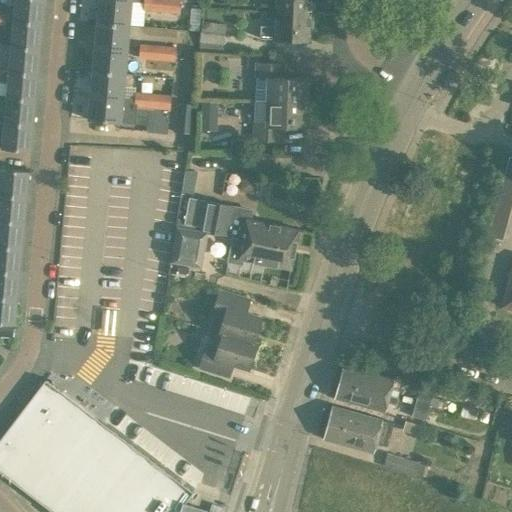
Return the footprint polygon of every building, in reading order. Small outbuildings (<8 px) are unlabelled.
[(42,23),(43,0),(14,0),(13,21),(42,23)] [(131,2),(112,0),(98,0),(96,23),(128,26),(129,26),(130,13),(131,2)] [(142,0),(143,3),(142,10),(160,12),(161,0),(142,0)] [(179,0),(161,0),(160,12),(178,14),(179,0)] [(311,14),(311,0),(278,0),(278,12),(311,14)] [(309,41),(311,14),(278,12),(277,25),(260,24),(260,37),(277,38),(277,40),(309,41)] [(42,23),(13,21),(11,46),(39,49),(42,23)] [(223,45),(225,25),(201,22),(199,43),(223,45)] [(128,26),(96,23),(94,47),(126,50),(128,26)] [(138,58),(156,60),(157,46),(139,44),(138,58)] [(39,49),(11,46),(9,71),(37,74),(39,49)] [(157,46),(156,60),(174,62),(175,48),(157,46)] [(126,50),(94,47),(92,71),(124,74),(126,50)] [(269,78),(268,102),(307,104),(308,80),(284,79),(284,65),(256,64),(256,78),(269,78)] [(0,81),(8,82),(6,97),(35,99),(37,74),(9,71),(0,70),(0,81)] [(124,74),(92,71),(90,85),(89,95),(122,98),(124,74)] [(196,81),(178,79),(173,132),(191,134),(196,81)] [(135,93),(134,100),(133,106),(148,108),(151,108),(153,94),(135,93)] [(153,94),(151,108),(169,109),(170,96),(154,94),(153,94)] [(122,98),(89,95),(87,120),(132,124),(133,112),(133,106),(134,100),(122,98)] [(35,99),(6,97),(5,113),(0,112),(0,121),(4,122),(32,125),(35,99)] [(305,129),(307,104),(268,102),(267,125),(254,125),(253,140),(281,141),(282,127),(305,129)] [(151,108),(148,108),(146,132),(167,134),(169,109),(151,108)] [(201,120),(200,130),(214,130),(214,120),(201,120)] [(30,151),(32,125),(4,122),(1,149),(30,151)] [(511,206),(511,159),(510,159),(490,237),(500,240),(503,240),(511,206)] [(0,168),(0,194),(26,197),(28,171),(0,168)] [(225,172),(225,182),(241,183),(240,192),(255,192),(255,173),(225,172)] [(186,174),(184,182),(194,183),(196,174),(186,174)] [(26,197),(0,194),(0,220),(24,222),(26,197)] [(201,227),(200,231),(205,232),(225,236),(229,237),(241,240),(296,251),(300,231),(251,221),(252,212),(230,207),(231,206),(188,198),(184,224),(201,227)] [(24,222),(0,220),(0,245),(21,248),(24,222)] [(198,269),(205,232),(200,231),(178,227),(170,263),(198,269)] [(293,270),(296,251),(241,240),(229,237),(224,263),(240,266),(241,260),(293,270)] [(21,248),(0,245),(0,271),(19,273),(21,248)] [(19,273),(0,271),(0,296),(17,298),(19,273)] [(511,271),(503,307),(511,309),(511,271)] [(213,315),(225,319),(221,334),(257,345),(257,344),(255,343),(262,319),(246,314),(250,300),(221,291),(213,315)] [(0,323),(14,325),(17,298),(0,296),(0,323)] [(249,369),(257,345),(221,334),(220,334),(224,336),(220,348),(208,344),(200,368),(231,378),(235,364),(249,369)] [(343,366),(338,382),(388,396),(393,379),(343,366)] [(71,399),(50,383),(52,381),(51,381),(49,383),(45,379),(0,438),(0,472),(48,509),(47,511),(48,511),(207,511),(184,504),(193,492),(71,399)] [(388,396),(338,382),(333,399),(384,412),(386,404),(395,407),(397,398),(388,396)] [(418,393),(415,404),(428,408),(431,397),(418,393)] [(428,408),(415,404),(411,416),(425,420),(428,408)] [(387,446),(393,423),(332,406),(322,439),(372,453),(375,443),(387,446)] [(421,464),(387,453),(383,467),(413,476),(413,475),(418,476),(421,464)]
